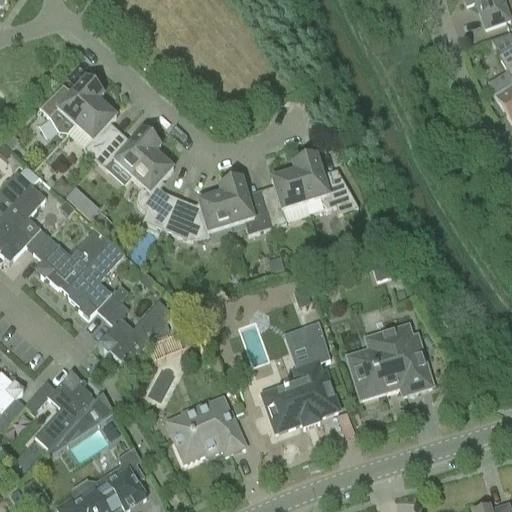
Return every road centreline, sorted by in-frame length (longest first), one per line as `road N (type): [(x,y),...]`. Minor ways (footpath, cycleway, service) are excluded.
road 1 (residential): [(53,22),(194,152),(236,157),(294,129)]
road 2 (tertiary): [(277,511),(511,434)]
road 3 (residential): [(427,0),(465,102),(487,142),(511,156)]
